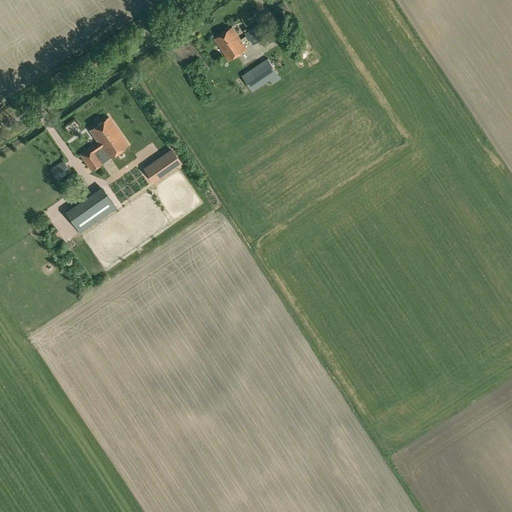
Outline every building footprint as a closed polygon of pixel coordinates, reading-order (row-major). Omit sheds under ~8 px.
[(245,32),(253,44),(267,35),(259,23),(245,32)] [(215,38),(229,60),(246,48),(232,27),(215,38)] [(233,80),(246,100),(263,89),(261,85),(277,74),(266,58),(233,80)] [(80,154),(91,170),(128,144),(108,116),(89,130),(98,142),(80,154)] [(148,166),(152,172),(149,175),(153,181),(174,166),(180,163),(171,150),(148,166)] [(49,169),(56,180),(70,172),(63,161),(49,169)] [(67,214),(80,232),(116,207),(103,189),(67,214)]
